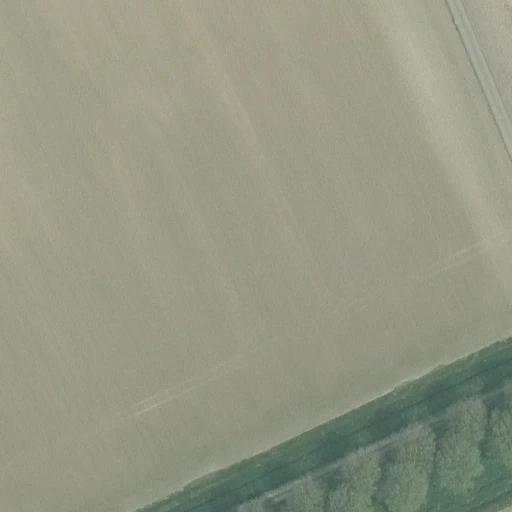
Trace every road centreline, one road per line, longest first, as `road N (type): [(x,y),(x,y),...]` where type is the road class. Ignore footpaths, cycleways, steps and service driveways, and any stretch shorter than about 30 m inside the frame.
road 1 (track): [(511,380),(233,511)]
road 2 (unclassified): [(454,0),(511,139)]
